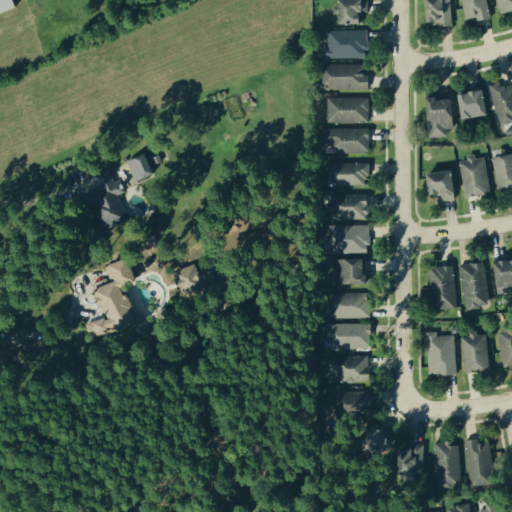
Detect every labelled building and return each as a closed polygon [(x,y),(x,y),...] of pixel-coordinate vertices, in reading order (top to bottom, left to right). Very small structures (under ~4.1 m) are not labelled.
[(368,0),(345,0),(345,22),(365,23),(366,0),(368,0)] [(430,0),(433,25),(453,23),(451,0),(430,0)] [(369,29),(329,30),(329,48),(325,48),(325,58),(370,56),(369,29)] [(367,63),(326,64),(327,89),(372,87),(371,73),(367,73),(367,63)] [(511,82),(492,87),(501,124),(511,121),(511,82)] [(464,92),(468,117),(492,113),(488,89),(464,92)] [(371,121),(370,96),(329,97),(330,121),(371,121)] [(433,136),(449,135),(449,127),(457,127),(456,97),(432,98),(433,136)] [(327,140),(336,141),(335,148),(344,148),(344,129),(328,128),(327,140)] [(131,161),(139,180),(159,172),(151,153),(131,161)] [(501,188),(511,185),(511,189),(511,153),(494,157),(501,188)] [(492,193),(487,155),(462,158),(468,196),(492,193)] [(330,162),(330,177),(338,177),(338,185),(372,184),(371,162),(330,162)] [(446,200),(460,198),(457,169),(432,172),(435,193),(445,192),(446,200)] [(115,207),(123,204),(111,171),(100,175),(107,194),(102,195),(107,209),(115,207)] [(337,219),(369,218),(368,197),(336,198),(337,219)] [(368,252),(369,225),(336,224),(336,237),(342,237),(342,252),(368,252)] [(374,282),(373,268),(369,268),(368,257),(337,258),(338,283),(374,282)] [(99,285),(107,315),(113,313),(115,322),(120,321),(121,325),(138,320),(128,285),(139,282),(133,258),(108,265),(113,282),(99,285)] [(490,306),(487,262),(464,264),(468,308),(490,306)] [(455,265),(440,267),(441,274),(456,272),(455,265)] [(335,293),(336,317),(371,316),(370,292),(335,293)] [(91,333),(104,329),(102,320),(88,324),(91,333)] [(331,347),(373,347),(372,324),(331,324),(331,347)] [(457,335),(439,335),(439,331),(430,332),(431,374),(458,373),(457,335)] [(479,335),(479,334),(466,334),(467,371),(491,370),(490,334),(479,335)] [(339,380),(370,381),(371,357),(342,356),(341,368),(339,367),(339,380)] [(351,402),(351,416),(373,417),(374,391),(357,391),(357,402),(351,402)] [(371,454),(391,453),(389,430),(370,431),(371,454)] [(495,483),(491,442),(481,443),(481,438),(469,440),(472,485),(495,483)] [(462,482),(461,442),(437,443),(438,486),(452,486),(452,483),(462,482)] [(426,446),(410,445),(409,469),(425,470),(426,446)] [(448,511),(473,511),(472,503),(448,506),(448,511)]
